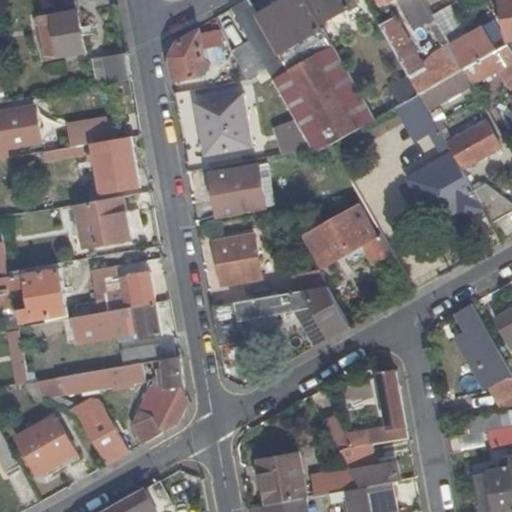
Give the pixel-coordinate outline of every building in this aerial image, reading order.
[(50,0),(53,16),(37,18),(41,45),(47,44),(49,57),(49,58),(86,53),(76,0),(50,0)] [(332,145),(375,121),(370,110),(333,47),(289,72),(279,55),(322,30),(304,0),(287,0),(258,17),(248,0),(245,0),(232,8),(240,22),(251,40),(268,70),(282,94),(313,150),(322,147),(332,145)] [(309,0),(323,23),(358,3),(356,0),(309,0)] [(411,25),(431,19),(425,0),(413,0),(404,3),(411,25)] [(511,40),(511,0),(500,0),(509,41),(511,40)] [(453,6),(445,10),(434,16),(445,34),(449,43),(466,33),(467,32),(453,6)] [(419,95),(465,69),(449,43),(445,34),(439,37),(444,48),(430,56),(430,66),(430,77),(427,79),(423,70),(424,69),(396,19),(381,28),(414,86),(419,95)] [(240,22),(222,32),(232,51),(251,40),(240,22)] [(509,45),(496,22),(469,37),(466,33),(449,43),(465,69),(501,49),(509,45)] [(289,72),(333,47),(331,44),(323,29),(322,30),(279,55),(289,72)] [(203,50),(223,47),(221,32),(201,35),(200,32),(178,44),(171,58),(175,81),(196,78),(205,61),(203,50)] [(223,47),(224,56),(233,51),(232,51),(222,32),(221,32),(223,47)] [(250,80),(259,75),(268,70),(251,40),(232,51),(233,51),(249,79),(250,80)] [(511,61),(511,50),(509,45),(501,49),(509,64),(511,61)] [(471,81),(473,84),(509,64),(501,49),(465,69),(471,81)] [(220,58),(235,86),(249,79),(233,51),(224,56),(220,58)] [(132,81),(127,54),(110,58),(106,59),(96,61),(100,87),(132,81)] [(471,81),(465,69),(419,95),(426,106),(471,81)] [(274,99),(282,94),(268,70),(259,75),(274,99)] [(397,108),(419,95),(414,86),(370,110),(375,121),(397,108)] [(242,95),(194,102),(203,155),(251,147),(242,95)] [(438,128),(426,106),(419,95),(397,108),(415,140),(430,133),(442,153),(450,148),(438,128)] [(7,119),(0,120),(0,119),(0,159),(8,158),(7,148),(42,141),(36,110),(6,115),(7,119)] [(463,169),(501,147),(486,121),(448,143),(463,169)] [(140,189),(132,138),(122,139),(94,144),(97,155),(91,157),(92,162),(98,162),(103,195),(140,189)] [(46,153),(45,153),(47,163),(58,162),(57,159),(86,154),(85,146),(81,146),(46,153)] [(31,149),(32,155),(45,153),(46,153),(45,147),(31,149)] [(408,178),(434,223),(458,208),(463,217),(484,206),(474,190),(453,153),(408,178)] [(212,175),(219,216),(275,207),(269,178),(262,179),(259,166),(212,175)] [(484,206),(493,224),(511,213),(511,203),(486,184),(474,190),(484,206)] [(127,212),(125,197),(78,205),(85,248),(138,238),(133,211),(127,212)] [(334,219),(352,252),(363,246),(373,263),(389,255),(360,204),(334,219)] [(324,268),(352,252),(334,219),(305,235),(324,268)] [(263,278),(255,236),(216,243),(224,285),(227,285),(229,296),(255,292),(253,280),(263,278)] [(0,245),(0,275),(10,273),(5,244),(0,245)] [(58,270),(57,265),(14,273),(17,291),(29,288),(32,310),(20,312),(22,323),(68,315),(61,270),(58,270)] [(92,271),(98,303),(105,302),(101,283),(116,280),(113,267),(92,271)] [(137,309),(157,305),(152,274),(132,277),(133,284),(137,309)] [(0,311),(15,308),(10,278),(0,280),(0,311)] [(128,292),(130,310),(137,309),(133,284),(115,287),(117,295),(128,292)] [(332,338),(352,327),(329,286),(263,298),(266,317),(298,311),(301,311),(314,305),(332,338)] [(98,303),(100,315),(110,313),(130,310),(128,292),(117,295),(106,296),(107,301),(105,302),(98,303)] [(266,317),(263,298),(214,307),(221,345),(246,341),(243,327),(237,327),(237,323),(266,317)] [(79,319),(100,315),(98,303),(77,307),(79,319)] [(459,313),(458,313),(468,332),(462,335),(504,409),(511,408),(511,368),(476,304),(459,313)] [(162,336),(157,305),(137,309),(130,310),(110,313),(114,334),(141,330),(143,339),(162,336)] [(317,346),(332,338),(314,305),(301,311),(298,311),(317,346)] [(511,311),(498,320),(510,341),(511,339),(511,311)] [(15,364),(26,362),(21,333),(10,334),(15,364)] [(123,352),(125,367),(143,364),(148,363),(163,360),(160,345),(123,352)] [(153,385),(135,426),(145,444),(165,433),(164,432),(178,424),(188,403),(181,357),(163,360),(148,363),(150,379),(167,377),(168,383),(153,385)] [(59,379),(68,394),(82,391),(101,388),(113,386),(115,390),(135,386),(135,382),(146,380),(143,364),(125,367),(59,379)] [(340,414),(325,422),(342,452),(347,449),(373,444),(410,438),(398,372),(397,371),(381,374),(390,428),(351,434),(340,414)] [(19,386),(29,384),(28,376),(18,377),(19,386)] [(37,382),(44,398),(60,395),(68,394),(59,379),(37,382)] [(44,398),(80,414),(95,406),(92,402),(83,407),(60,395),(44,398)] [(80,414),(108,465),(131,451),(102,402),(95,406),(80,414)] [(511,413),(468,421),(470,435),(489,432),(511,427),(511,413)] [(39,475),(77,454),(56,417),(19,438),(39,475)] [(511,427),(489,432),(492,445),(511,441),(511,427)] [(0,461),(6,473),(21,465),(0,428),(0,461)] [(470,435),(463,436),(465,450),(492,445),(489,432),(470,435)] [(342,452),(353,470),(363,488),(389,483),(400,481),(398,464),(377,468),(373,444),(347,449),(342,452)] [(261,462),(269,505),(308,498),(333,493),(348,491),(363,488),(353,470),(305,479),(301,455),(261,462)] [(511,511),(511,466),(476,473),(482,511),(511,511)] [(161,481),(105,511),(161,511),(175,505),(161,481)] [(351,511),(394,511),(389,483),(363,488),(348,491),(351,511)] [(309,511),(308,498),(269,505),(267,506),(268,511),(309,511)]
